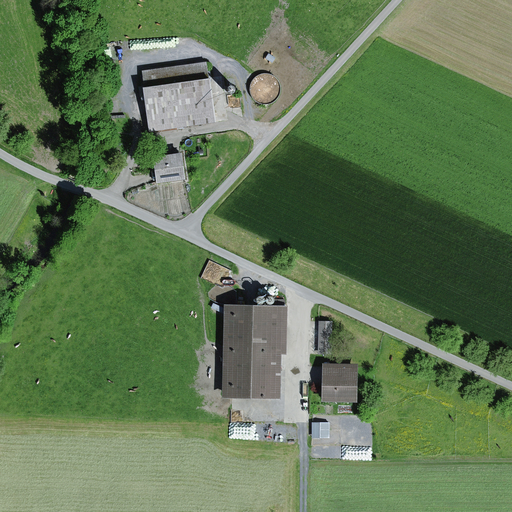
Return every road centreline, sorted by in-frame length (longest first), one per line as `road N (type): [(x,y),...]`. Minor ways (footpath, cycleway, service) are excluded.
road 1 (track): [(188,230),(511,385)]
road 2 (track): [(188,230),(398,0)]
road 3 (track): [(303,511),(309,291)]
road 4 (track): [(0,153),(188,230)]
